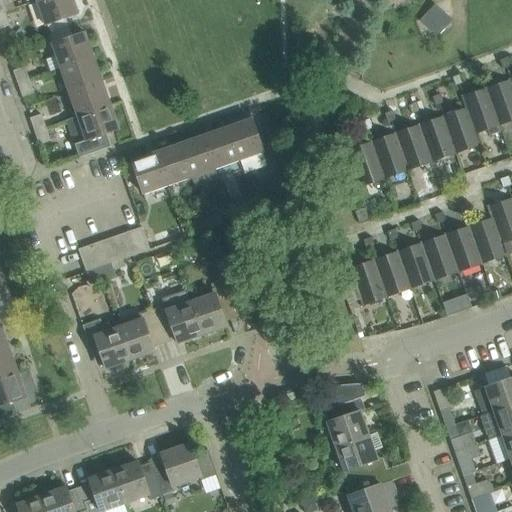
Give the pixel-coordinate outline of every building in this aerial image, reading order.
[(45,26),(59,20),(78,14),(73,0),(38,0),(36,1),(45,26)] [(448,27),(428,11),(420,21),(439,37),(448,27)] [(0,13),(0,28),(10,25),(5,12),(0,13)] [(60,69),(93,58),(85,33),(51,45),(60,69)] [(68,93),(102,81),(93,58),(60,69),(68,93)] [(502,69),(511,66),(508,58),(499,61),(502,69)] [(478,78),(487,75),(484,66),(475,69),(478,78)] [(18,84),(29,80),(24,67),(13,71),(18,84)] [(455,86),(463,83),(460,75),(452,77),(455,86)] [(18,84),(22,97),(34,93),(29,80),(18,84)] [(511,86),(510,80),(509,81),(510,84),(488,92),(500,126),(499,122),(511,117),(511,86)] [(77,116),(110,105),(102,81),(68,93),(77,116)] [(500,126),(488,92),(487,88),(485,89),(486,93),(464,100),(463,97),(480,146),(480,145),(475,130),(485,127),(489,136),(499,132),(495,123),(497,123),(498,126),(500,126)] [(435,106),(443,103),(440,94),(432,97),(435,106)] [(478,146),(480,146),(463,97),(461,97),(466,112),(445,120),(456,154),(457,154),(455,150),(477,142),(478,146)] [(411,114),(419,111),(416,103),(408,106),(411,114)] [(85,141),(107,133),(119,129),(110,105),(77,116),(85,141)] [(387,123),(396,120),(393,111),(384,114),(387,123)] [(34,131),(46,127),(41,115),(30,119),(34,131)] [(456,154),(445,120),(443,116),(441,117),(443,121),(421,128),(432,159),(453,151),(455,155),(456,154)] [(238,161),(263,152),(251,119),(226,128),(238,161)] [(364,131),(372,128),(369,120),(361,122),(364,131)] [(433,162),(432,159),(421,128),(421,129),(419,125),(418,126),(419,129),(397,137),(396,133),(394,134),(408,171),(409,171),(408,167),(430,159),(431,163),(433,162)] [(34,131),(39,145),(50,141),(46,127),(34,131)] [(214,170),(238,161),(226,128),(203,136),(214,170)] [(407,171),(408,171),(394,134),(395,138),(373,145),(372,142),(370,142),(385,179),(384,175),(406,168),(407,171)] [(191,178),(214,170),(203,136),(179,144),(191,178)] [(383,180),(385,179),(370,142),(372,146),(350,154),(348,150),(346,151),(360,188),(362,187),(360,184),(382,176),(383,180)] [(167,186),(191,178),(179,144),(156,153),(167,186)] [(143,194),(167,186),(156,153),(131,161),(143,194)] [(503,188),(511,185),(508,177),(500,180),(503,188)] [(256,213),(270,208),(266,197),(252,202),(256,213)] [(244,217),(256,213),(252,202),(240,206),(244,217)] [(505,251),(501,240),(511,236),(511,202),(490,211),(505,252),(505,251)] [(461,216),(469,212),(466,204),(458,207),(461,216)] [(365,208),(354,212),(359,224),(370,220),(365,208)] [(470,230),(480,260),(505,252),(490,211),(489,211),(493,222),(470,230)] [(437,224),(446,221),(443,212),(434,215),(437,224)] [(209,229),(223,225),(219,213),(205,218),(209,229)] [(197,234),(209,229),(205,218),(193,222),(197,234)] [(414,232),(422,229),(419,221),(411,224),(414,232)] [(150,250),(148,246),(142,228),(129,232),(137,255),(150,250)] [(390,241),(398,238),(395,229),(387,232),(390,241)] [(446,239),(457,269),(480,260),(470,230),(446,239)] [(124,259),(137,255),(129,232),(116,236),(124,259)] [(112,264),(124,259),(116,236),(104,241),(112,264)] [(366,249),(374,246),(371,238),(363,241),(366,249)] [(423,247),(433,277),(457,269),(446,239),(423,247)] [(111,264),(112,264),(104,241),(91,245),(99,268),(111,264)] [(78,250),(86,272),(99,268),(91,245),(78,250)] [(342,258),(351,255),(348,246),(339,249),(342,258)] [(399,256),(409,285),(433,277),(423,247),(399,256)] [(375,264),(386,294),(409,285),(399,256),(375,264)] [(99,268),(86,272),(91,285),(103,280),(115,276),(111,264),(99,268)] [(350,273),(361,303),(386,294),(375,264),(350,273)] [(226,327),(223,317),(234,313),(224,285),(211,290),(213,294),(190,302),(202,336),(226,327)] [(174,334),(177,344),(202,336),(190,302),(167,310),(165,305),(153,309),(163,338),(174,334)] [(154,352),(151,342),(163,338),(153,309),(140,314),(142,319),(118,328),(129,361),(154,352)] [(118,328),(105,332),(100,320),(82,326),(95,360),(102,358),(106,369),(129,361),(118,328)] [(0,352),(10,350),(1,325),(0,325),(0,352)] [(0,379),(18,373),(10,350),(0,352),(0,379)] [(0,379),(0,406),(26,397),(18,373),(0,379)] [(493,412),(511,405),(511,377),(484,387),(493,412)] [(360,412),(365,410),(361,398),(366,396),(361,383),(325,388),(329,400),(324,402),(324,413),(326,423),(335,447),(368,435),(360,412)] [(511,405),(493,412),(501,435),(511,431),(511,405)] [(446,429),(455,426),(448,408),(440,411),(446,429)] [(471,432),(458,437),(455,426),(446,429),(454,452),(475,445),(471,432)] [(510,459),(511,458),(511,431),(501,435),(510,459)] [(358,479),(386,469),(382,458),(377,460),(374,450),(380,447),(375,433),(368,436),(368,435),(335,447),(344,472),(354,468),(358,479)] [(217,475),(208,450),(193,455),(189,444),(160,454),(164,464),(152,468),(162,495),(175,491),(173,487),(200,478),(201,479),(215,474),(215,475),(217,475)] [(471,473),(471,472),(475,471),(471,459),(479,456),(475,445),(454,452),(463,476),(471,473)] [(149,500),(162,495),(152,468),(141,472),(137,462),(113,471),(124,503),(147,495),(149,500)] [(396,493),(392,480),(391,480),(387,469),(386,469),(358,479),(358,480),(353,481),(357,493),(347,497),(352,511),(380,511),(389,509),(397,506),(393,494),(396,493)] [(100,511),(124,503),(113,471),(89,479),(92,489),(81,493),(87,511),(100,511)] [(486,480),(475,484),(471,473),(463,476),(471,500),(489,493),(489,492),(494,491),(491,485),(486,480)] [(87,511),(81,493),(69,497),(66,487),(41,496),(46,511),(87,511)] [(475,511),(496,511),(489,493),(471,500),(475,511)] [(19,511),(46,511),(41,496),(17,504),(19,511)]
